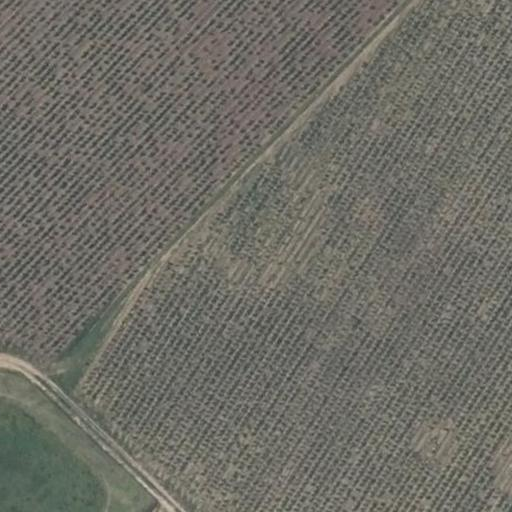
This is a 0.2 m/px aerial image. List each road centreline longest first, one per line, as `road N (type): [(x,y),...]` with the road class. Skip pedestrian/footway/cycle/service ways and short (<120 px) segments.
road 1 (track): [(53,388),(136,285),(410,0)]
road 2 (track): [(181,511),(64,397),(21,361),(0,355)]
